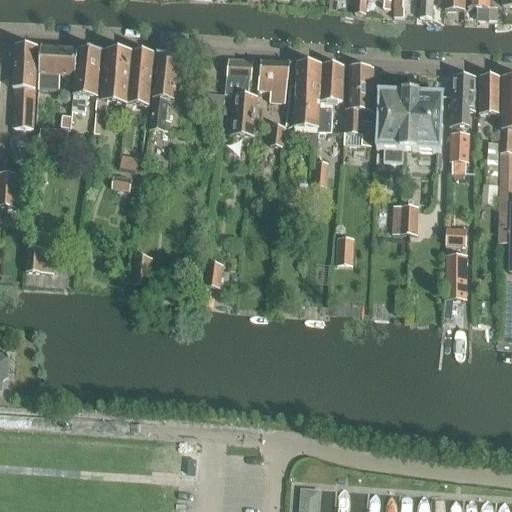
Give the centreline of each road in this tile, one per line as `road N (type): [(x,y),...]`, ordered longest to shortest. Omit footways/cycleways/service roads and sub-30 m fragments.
road 1 (residential): [(511,479),(374,465),(279,441),(0,419)]
road 2 (residential): [(511,66),(0,39)]
